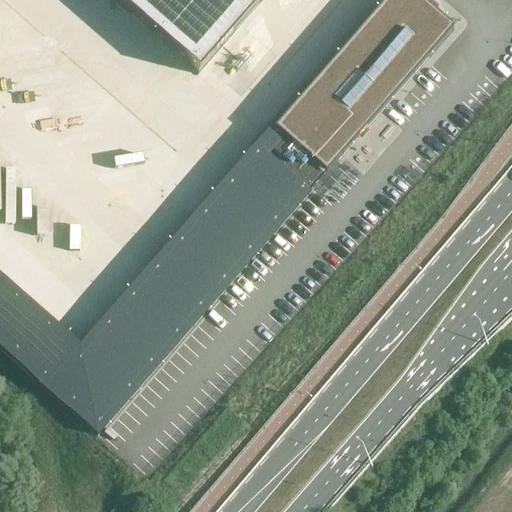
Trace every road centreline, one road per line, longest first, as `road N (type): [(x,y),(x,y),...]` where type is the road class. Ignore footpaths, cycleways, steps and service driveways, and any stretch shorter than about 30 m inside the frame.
road 1 (secondary): [(511,191),(238,511)]
road 2 (secondary): [(300,511),(511,270)]
